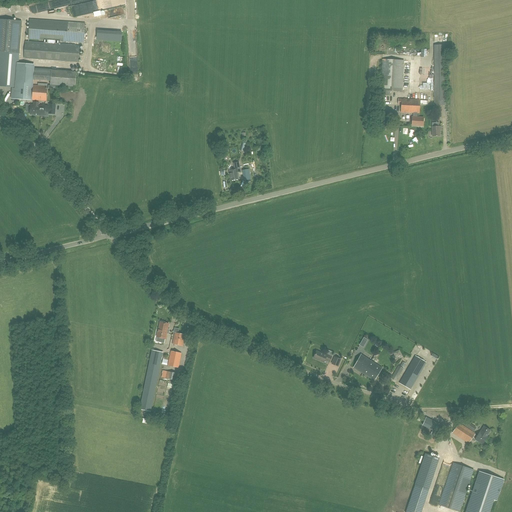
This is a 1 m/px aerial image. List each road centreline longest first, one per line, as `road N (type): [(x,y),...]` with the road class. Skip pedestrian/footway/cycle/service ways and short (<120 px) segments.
road 1 (unclassified): [(109,235),(511,135)]
road 2 (unclassified): [(416,408),(189,323),(109,235)]
road 3 (unclassified): [(109,235),(0,114)]
